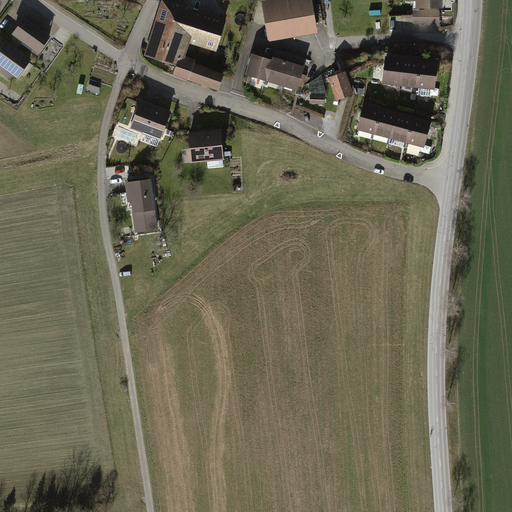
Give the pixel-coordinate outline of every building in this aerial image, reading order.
[(316,28),(310,0),(302,0),(264,7),(270,36),(316,28)] [(445,8),(444,0),(411,0),(412,9),(440,8),(445,8)] [(164,2),(157,23),(188,33),(186,38),(215,47),(223,21),(164,2)] [(321,5),(313,7),(316,22),(324,21),(321,5)] [(440,22),(440,8),(412,9),(412,23),(440,22)] [(10,35),(36,54),(47,38),(21,20),(10,35)] [(157,23),(147,55),(177,64),(174,74),(219,88),(223,76),(192,66),(193,61),(183,58),(182,62),(179,61),(186,38),(188,33),(157,23)] [(0,50),(0,68),(16,79),(29,60),(5,43),(0,50)] [(276,51),(273,61),(267,80),(299,89),(307,61),(276,51)] [(249,73),(267,80),(273,61),(254,55),(249,73)] [(382,84),(400,86),(403,61),(385,59),(382,84)] [(400,86),(418,88),(421,63),(403,61),(400,86)] [(437,65),(421,63),(418,88),(434,90),(437,65)] [(343,72),(327,77),(335,102),(351,97),(343,72)] [(323,96),(310,96),(310,104),(323,104),(323,96)] [(170,113),(138,101),(128,128),(160,140),(170,113)] [(357,132),(371,136),(379,108),(364,104),(357,132)] [(395,113),(379,108),(371,136),(387,140),(395,113)] [(387,140),(405,145),(413,118),(395,113),(387,140)] [(431,123),(413,118),(405,145),(423,150),(431,123)] [(220,131),(187,134),(189,164),(206,162),(207,173),(223,172),(220,131)] [(150,180),(127,183),(129,196),(133,195),(135,210),(154,208),(150,180)] [(154,208),(135,210),(138,231),(157,228),(154,208)]
